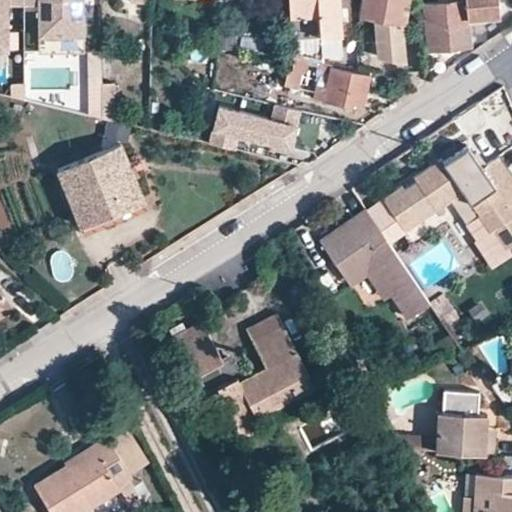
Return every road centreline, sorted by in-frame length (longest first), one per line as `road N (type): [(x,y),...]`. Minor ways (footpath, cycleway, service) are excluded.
road 1 (residential): [(504,55),(0,387)]
road 2 (unknown): [(110,315),(207,511)]
